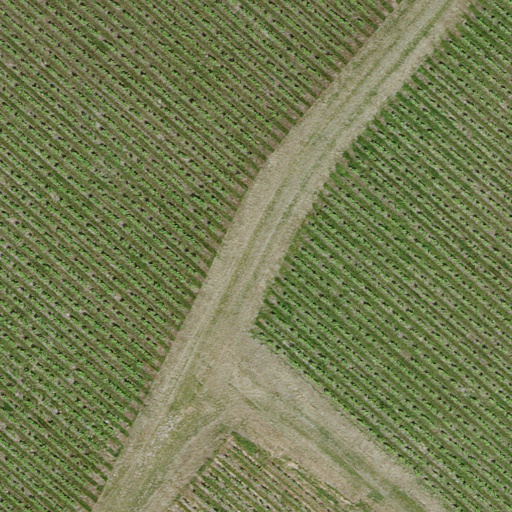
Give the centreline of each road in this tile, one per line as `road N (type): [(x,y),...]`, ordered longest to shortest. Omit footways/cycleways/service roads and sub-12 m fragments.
road 1 (track): [(128,511),(203,377),(272,212),(346,107),(441,0)]
road 2 (track): [(203,377),(380,511)]
